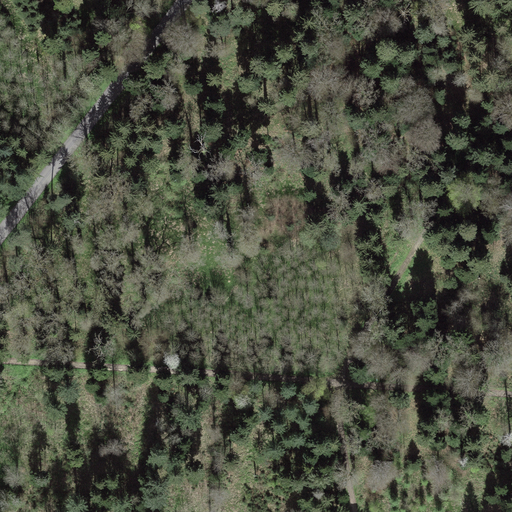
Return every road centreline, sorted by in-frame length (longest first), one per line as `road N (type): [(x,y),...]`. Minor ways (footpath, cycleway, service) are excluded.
road 1 (track): [(0,356),(511,394)]
road 2 (track): [(354,511),(336,382),(511,91)]
road 3 (unclassified): [(180,0),(0,232)]
